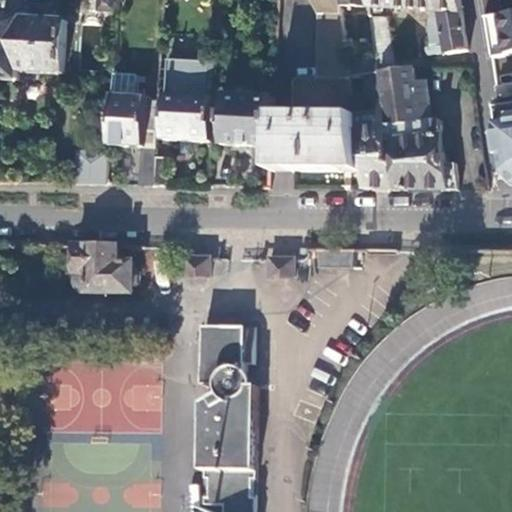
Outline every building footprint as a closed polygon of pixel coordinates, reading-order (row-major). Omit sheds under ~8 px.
[(313,0),(320,11),(319,77),(298,76),(295,80),(294,113),(286,113),(276,112),(274,146),(273,169),(284,170),(364,172),(359,130),(352,83),(351,78),(348,57),(341,5),(340,0),(313,0)] [(369,0),(370,6),(432,10),(441,11),(449,54),(469,51),(460,0),(369,0)] [(480,0),(483,10),(499,7),(497,0),(480,0)] [(428,56),(449,54),(441,11),(432,10),(432,19),(429,19),(431,47),(426,48),(428,56)] [(488,27),(492,58),(511,54),(511,14),(487,18),(488,27)] [(390,18),(372,17),(377,54),(380,74),(383,73),(398,71),(390,18)] [(0,46),(0,80),(21,82),(21,72),(37,73),(66,75),(69,20),(11,18),(1,18),(0,46)] [(377,54),(348,57),(351,78),(358,77),(366,76),(380,74),(377,54)] [(209,62),(167,60),(165,87),(208,89),(209,62)] [(474,84),(472,70),(416,69),(407,70),(398,71),(383,73),(398,190),(429,190),(461,191),(458,164),(456,164),(455,156),(446,157),(442,121),(433,121),(428,83),(474,84)] [(364,172),(367,189),(385,190),(398,190),(383,73),(380,74),(366,76),(369,98),(366,98),(367,112),(375,127),(359,130),(364,172)] [(116,76),(114,96),(139,98),(140,77),(116,76)] [(511,84),(497,86),(510,176),(511,177),(511,84)] [(196,98),(206,99),(206,89),(197,89),(196,98)] [(276,112),(277,96),(227,93),(224,143),(248,145),(274,146),(276,112)] [(139,98),(114,96),(111,146),(143,148),(141,186),(156,186),(158,157),(161,101),(150,101),(150,98),(139,98)] [(214,143),(217,100),(206,99),(196,98),(169,97),(166,140),(188,141),(214,143)] [(109,153),(77,150),(75,185),(108,187),(109,153)] [(158,157),(156,186),(171,187),(172,158),(158,157)] [(431,204),(432,193),(390,191),(389,202),(431,204)] [(106,245),(77,245),(77,280),(77,285),(79,288),(81,291),(83,292),(137,293),(137,286),(140,286),(140,279),(140,270),(136,270),(136,263),(122,263),(122,246),(106,245)] [(356,249),(322,248),(321,268),(355,268),(356,249)] [(212,258),(189,258),(189,275),(212,275),(212,258)] [(296,276),(297,259),(273,259),(273,276),(296,276)] [(0,294),(18,294),(17,264),(0,264),(0,294)] [(249,369),(250,340),(236,340),(236,326),(206,326),(205,384),(221,384),(224,395),(205,402),(204,470),(207,470),(206,501),(227,502),(227,511),(259,511),(262,386),(258,386),(258,381),(256,376),(253,373),(249,369)] [(236,340),(250,340),(250,327),(236,326),(236,340)]
